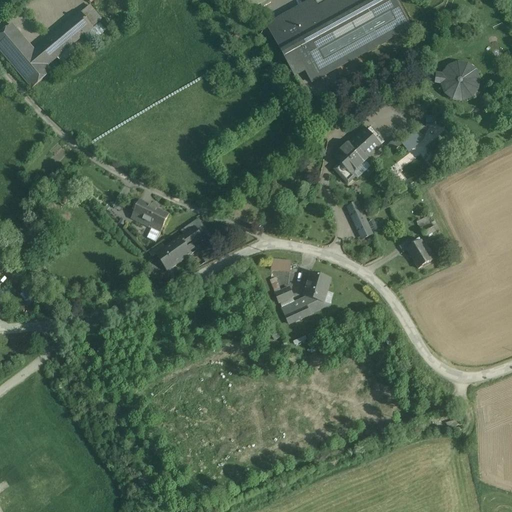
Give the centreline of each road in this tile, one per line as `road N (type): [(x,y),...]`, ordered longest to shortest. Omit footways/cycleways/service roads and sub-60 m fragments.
road 1 (residential): [(0,65),(80,150),(277,244)]
road 2 (residential): [(511,364),(473,380),(443,376),(372,279),(337,257),(277,244)]
road 3 (residential): [(277,244),(96,318),(0,330)]
